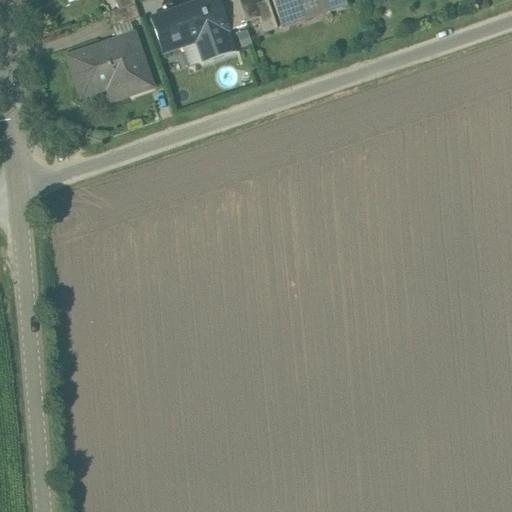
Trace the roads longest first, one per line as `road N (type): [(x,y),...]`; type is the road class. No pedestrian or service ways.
road 1 (unclassified): [(511,20),(13,192)]
road 2 (unclassified): [(39,511),(13,192)]
road 3 (residential): [(0,0),(13,192)]
